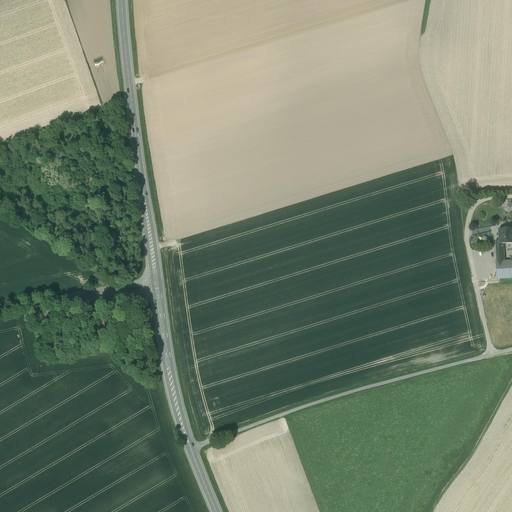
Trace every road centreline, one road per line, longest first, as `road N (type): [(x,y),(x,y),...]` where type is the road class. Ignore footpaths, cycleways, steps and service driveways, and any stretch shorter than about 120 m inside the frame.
road 1 (unclassified): [(190,448),(330,398),(511,349)]
road 2 (secondary): [(156,285),(121,0)]
road 3 (secondary): [(190,448),(156,285)]
road 4 (unclassified): [(0,310),(156,285)]
